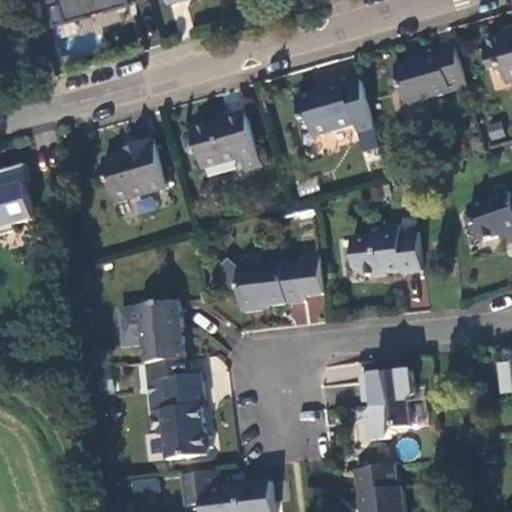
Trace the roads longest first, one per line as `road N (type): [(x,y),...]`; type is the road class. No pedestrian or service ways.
road 1 (residential): [(0,138),(480,0)]
road 2 (residential): [(288,411),(294,370),(324,356),(511,321)]
